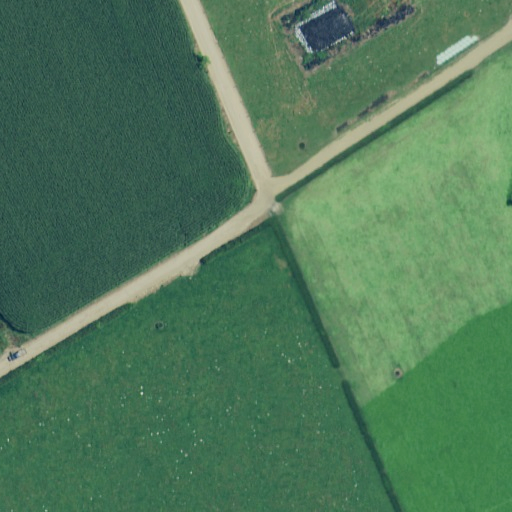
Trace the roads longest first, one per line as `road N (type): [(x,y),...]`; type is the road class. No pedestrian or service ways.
road 1 (track): [(0,361),(222,229),(349,132),(511,25)]
road 2 (track): [(273,188),(188,0)]
